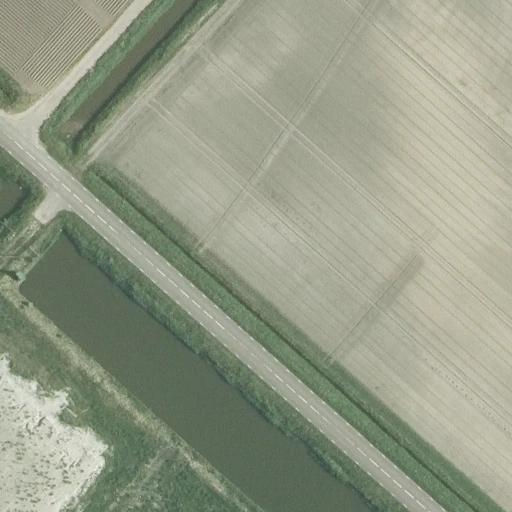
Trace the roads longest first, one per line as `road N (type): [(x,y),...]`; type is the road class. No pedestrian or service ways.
road 1 (tertiary): [(426,511),(0,130)]
road 2 (track): [(14,143),(143,0)]
